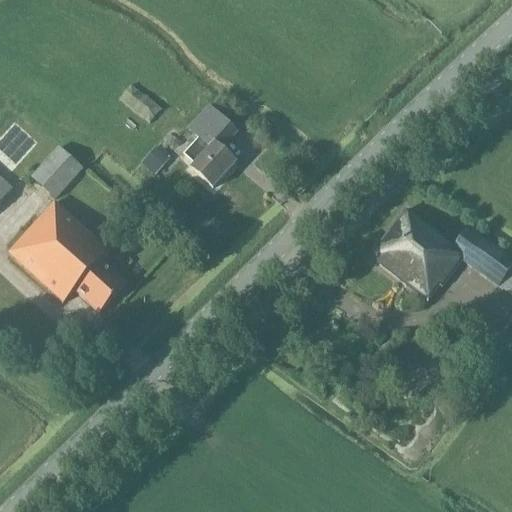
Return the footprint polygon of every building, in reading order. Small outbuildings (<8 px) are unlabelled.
[(222,152),(238,133),(210,110),(189,131),(199,141),(184,158),(194,167),(190,171),(214,192),(238,165),(222,152)] [(156,146),(140,162),(152,174),(168,157),(156,146)] [(56,202),(83,171),(59,149),(31,180),(56,202)] [(0,205),(12,191),(0,179),(0,205)] [(100,316),(126,286),(102,264),(111,254),(55,204),(8,256),(63,306),(75,293),(100,316)] [(457,246),(443,235),(407,210),(369,259),(427,304),(438,290),(441,293),(462,264),(511,298),(511,261),(477,236),(468,230),(457,246)] [(438,360),(443,389),(460,387),(455,358),(438,360)]
